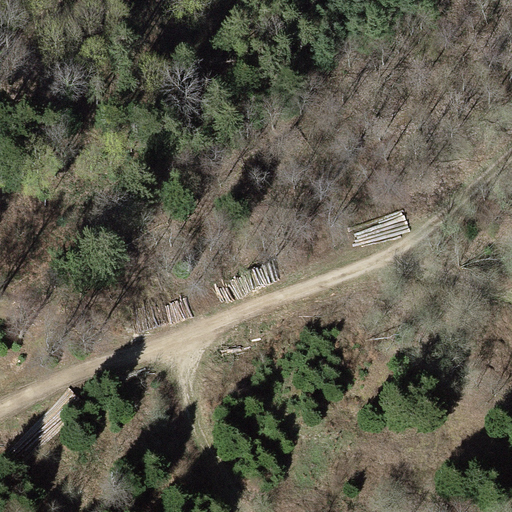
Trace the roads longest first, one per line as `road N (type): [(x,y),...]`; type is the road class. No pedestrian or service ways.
road 1 (track): [(170,343),(384,257),(511,154)]
road 2 (track): [(248,511),(198,440),(170,343)]
road 3 (track): [(170,343),(47,381),(0,406)]
road 4 (track): [(384,257),(511,298)]
